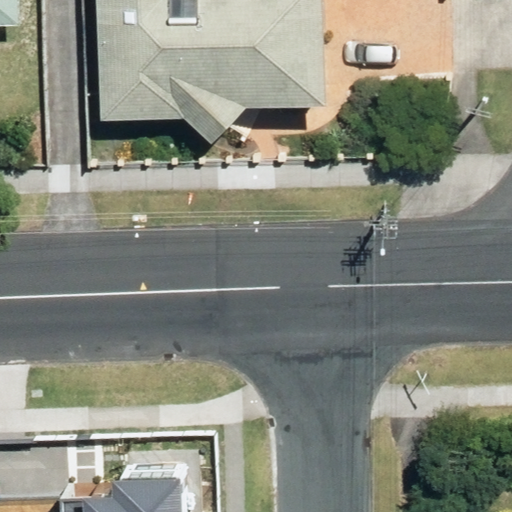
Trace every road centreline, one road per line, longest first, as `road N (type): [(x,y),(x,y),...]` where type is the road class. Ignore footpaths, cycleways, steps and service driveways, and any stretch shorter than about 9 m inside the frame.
road 1 (secondary): [(0,300),(339,288)]
road 2 (residential): [(339,288),(346,511)]
road 3 (secondary): [(339,288),(511,285)]
